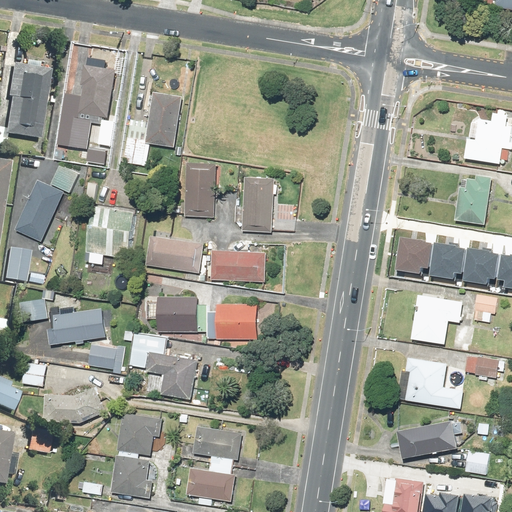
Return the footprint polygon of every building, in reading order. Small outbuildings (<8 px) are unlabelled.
[(511,0),(495,0),(494,7),(511,10),(511,0)] [(111,118),(118,70),(110,68),(111,63),(91,59),(90,65),(86,65),(83,85),(85,85),(83,98),(69,96),(61,145),(82,148),(87,114),(111,118)] [(25,65),(12,63),(7,96),(10,97),(5,128),(0,126),(0,145),(4,146),(6,133),(39,139),(51,69),(39,67),(40,63),(26,60),(25,65)] [(177,147),(185,96),(156,92),(151,123),(132,120),(125,163),(148,166),(151,144),(177,147)] [(470,139),(467,158),(502,164),(503,159),(509,160),(511,149),(511,142),(511,140),(511,126),(508,126),(510,115),(495,113),(494,121),(482,119),(481,123),(474,122),(472,139),(470,139)] [(0,226),(10,161),(0,159),(0,226)] [(219,163),(189,162),(187,216),(216,218),(219,163)] [(80,174),(61,165),(53,184),(72,192),(80,174)] [(487,224),(494,177),(479,175),(478,179),(470,178),(470,180),(465,179),(464,187),(462,187),(457,220),(487,224)] [(274,232),(277,178),(247,177),(246,207),(238,206),(237,222),(245,222),(244,231),(274,232)] [(67,192),(40,179),(17,229),(44,241),(67,192)] [(131,258),(138,212),(96,205),(87,262),(105,264),(107,255),(131,258)] [(506,234),(480,231),(479,249),(504,252),(506,234)] [(152,236),(148,265),(202,273),(206,244),(152,236)] [(403,241),(398,271),(420,275),(422,264),(429,265),(432,246),(403,241)] [(54,249),(41,243),(38,251),(51,257),(54,249)] [(436,246),(430,277),(453,281),(455,269),(461,271),(465,251),(436,246)] [(30,251),(9,248),(4,279),(25,282),(30,251)] [(214,250),(213,280),(267,282),(268,252),(214,250)] [(474,252),(469,282),(491,286),(493,275),(500,276),(503,257),(474,252)] [(466,301),(420,294),(414,339),(447,344),(451,321),(462,322),(466,301)] [(500,298),(479,294),(476,310),(477,310),(476,320),(491,323),(493,313),(497,314),(500,298)] [(160,332),(210,332),(209,313),(209,304),(199,305),(199,297),(160,297),(160,302),(148,302),(148,319),(160,319),(160,332)] [(50,318),(47,299),(20,302),(23,322),(50,318)] [(259,339),(259,304),(221,305),(221,313),(209,313),(210,332),(210,339),(220,339),(259,339)] [(86,340),(109,337),(104,308),(78,312),(77,306),(65,308),(65,314),(56,315),(58,327),(50,328),(53,345),(78,341),(78,344),(86,343),(86,340)] [(193,399),(200,360),(167,354),(170,338),(138,333),(132,365),(149,368),(149,371),(167,374),(163,394),(193,399)] [(94,344),(91,365),(116,369),(117,362),(125,363),(127,347),(119,346),(118,348),(94,344)] [(477,373),(477,375),(499,378),(500,371),(505,372),(507,361),(501,360),(501,359),(480,356),(480,357),(469,356),(467,372),(477,373)] [(399,399),(463,409),(466,390),(446,387),(450,364),(411,357),(408,370),(404,370),(399,399)] [(24,383),(45,387),(49,366),(28,362),(24,383)] [(0,378),(0,406),(11,411),(19,392),(10,388),(12,384),(0,378)] [(83,423),(108,412),(97,387),(78,395),(48,394),(47,421),(83,423)] [(162,436),(164,419),(125,413),(120,450),(122,451),(122,456),(119,455),(113,493),(153,499),(155,481),(149,480),(152,460),(140,459),(141,453),(153,455),(156,435),(162,436)] [(401,430),(406,458),(461,448),(458,434),(464,433),(462,421),(456,422),(456,420),(401,430)] [(491,424),(481,423),(480,434),(490,435),(491,424)] [(245,433),(200,426),(195,453),(214,456),(212,470),(193,467),(189,495),(234,502),(238,475),(233,474),(236,459),(241,460),(245,433)] [(11,433),(0,431),(0,483),(3,484),(11,433)] [(30,434),(27,450),(47,454),(50,437),(30,434)] [(492,454),(471,450),(468,471),(488,474),(492,454)] [(422,511),(427,481),(399,478),(398,479),(390,478),(385,508),(387,509),(386,511),(422,511)] [(458,511),(462,494),(443,491),(443,494),(430,491),(425,511),(458,511)] [(497,505),(498,498),(466,492),(464,502),(467,503),(464,511),(497,511),(498,505),(497,505)]
